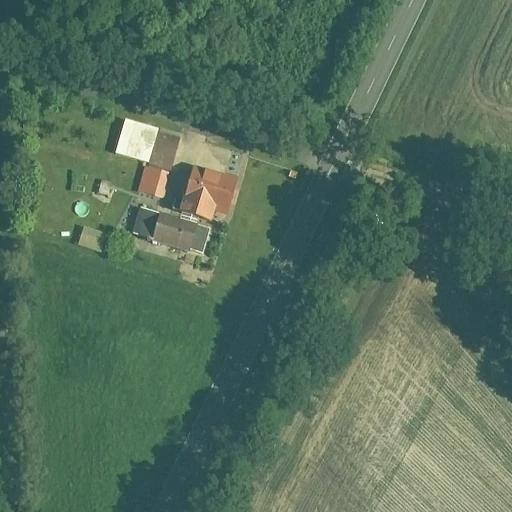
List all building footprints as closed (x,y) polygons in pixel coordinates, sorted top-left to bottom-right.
[(163,130),(130,120),(120,153),(153,163),(163,130)] [(163,130),(153,163),(174,169),(184,136),(163,130)] [(170,173),(149,166),(141,191),(163,198),(170,173)] [(241,179),(198,166),(184,212),(217,222),(220,211),(230,214),(241,179)] [(137,234),(157,240),(165,214),(145,208),(137,234)] [(157,240),(193,251),(201,225),(165,214),(157,240)] [(215,229),(201,225),(193,251),(207,255),(215,229)] [(84,227),(78,245),(100,252),(106,234),(84,227)]
